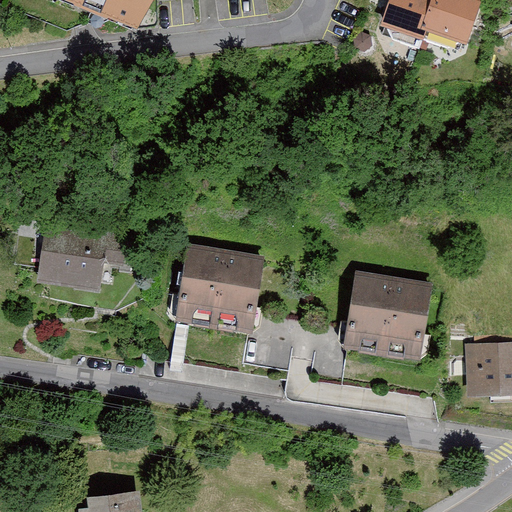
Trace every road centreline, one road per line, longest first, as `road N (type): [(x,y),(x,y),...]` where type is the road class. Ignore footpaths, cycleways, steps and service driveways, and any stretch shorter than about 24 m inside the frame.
road 1 (residential): [(0,368),(380,430),(511,460)]
road 2 (residential): [(0,69),(290,38),(314,20),(321,0)]
